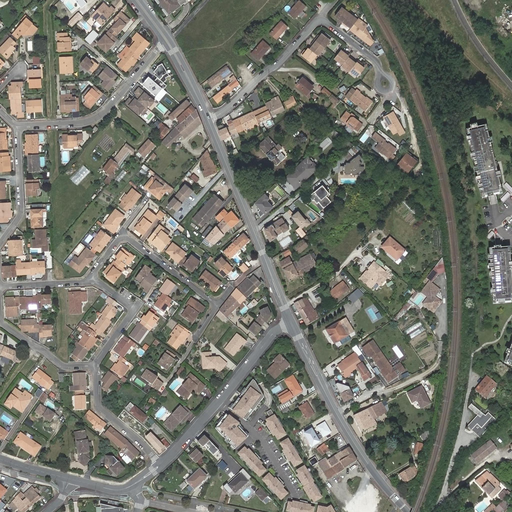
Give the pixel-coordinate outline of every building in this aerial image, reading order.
[(155,0),(158,3),(159,2),(163,8),(162,9),(167,15),(187,0),(155,0)] [(300,0),(288,13),(295,19),(306,6),(300,0)] [(104,3),(92,16),(97,21),(95,24),(99,27),(115,9),(112,6),(110,8),(104,3)] [(476,16),(479,17),(486,4),(483,3),(476,16)] [(342,23),(350,14),(343,8),(336,16),(340,20),(339,21),(342,23)] [(117,22),(99,42),(108,50),(119,37),(116,35),(130,20),(120,11),(113,19),(117,22)] [(78,12),(69,22),(72,25),(82,15),(78,12)] [(358,20),(350,14),(342,23),(345,26),(346,25),(351,29),(358,20)] [(24,34),(34,32),(39,26),(27,16),(26,18),(24,20),(14,31),(20,36),(23,33),(24,34)] [(362,22),(359,19),(358,20),(351,29),(350,30),(354,32),(355,31),(356,33),(355,34),(364,40),(371,46),(373,42),(369,34),(365,28),(360,24),(362,22)] [(281,21),(270,33),(276,39),(288,26),(281,21)] [(91,44),(99,35),(93,30),(85,39),(91,44)] [(58,52),(71,51),(71,46),(69,46),(69,37),(67,37),(66,33),(60,33),(60,42),(58,43),(58,52)] [(136,41),(130,48),(131,49),(138,55),(144,48),(143,47),(148,42),(138,33),(133,38),(136,41)] [(318,36),(315,40),(325,48),(332,40),(324,33),(322,35),(320,38),(318,36)] [(11,37),(0,48),(0,50),(8,58),(13,52),(12,51),(11,50),(15,46),(14,45),(16,42),(11,37)] [(263,40),(251,54),(258,60),(270,46),(263,40)] [(325,48),(315,40),(312,44),(314,45),(312,47),(310,49),(318,55),(319,56),(325,48)] [(318,55),(310,49),(309,48),(307,50),(305,52),(304,51),(301,55),(311,63),(318,55)] [(136,59),(139,56),(138,55),(131,49),(118,64),(126,71),(132,65),(136,59)] [(350,56),(351,55),(347,52),(346,54),(343,52),(341,51),(336,57),(335,59),(343,65),(350,56)] [(343,65),(342,66),(350,72),(351,71),(357,63),(355,62),(352,60),(353,58),(350,56),(343,65)] [(60,73),(64,73),(64,72),(71,72),(71,57),(59,58),(60,73)] [(80,64),(87,70),(92,64),(89,62),(90,61),(86,57),(80,64)] [(362,64),(358,61),(357,63),(351,71),(359,77),(365,69),(363,68),(360,66),(362,64)] [(92,64),(87,70),(88,71),(89,70),(92,72),(98,65),(94,62),(93,65),(92,64)] [(156,78),(154,80),(163,88),(166,86),(163,83),(167,79),(165,78),(169,76),(161,64),(156,67),(152,71),(154,74),(153,75),(156,78)] [(231,72),(226,65),(207,80),(212,87),(231,72)] [(118,75),(107,66),(99,75),(105,80),(101,84),(108,90),(116,81),(114,79),(118,75)] [(40,69),(28,69),(28,74),(29,74),(30,87),(34,87),(41,87),(40,80),(40,69)] [(151,78),(148,82),(146,81),(143,84),(157,96),(163,88),(154,80),(151,78)] [(302,78),(296,85),(307,95),(313,87),(302,78)] [(22,86),(22,81),(11,82),(12,86),(9,86),(9,91),(10,91),(11,94),(9,94),(10,99),(20,98),(19,86),(22,86)] [(228,85),(213,97),(218,103),(226,97),(225,96),(233,90),(229,85),(228,85)] [(104,94),(95,87),(92,89),(90,87),(87,91),(90,93),(88,95),(86,98),(86,102),(91,106),(95,101),(97,102),(104,94)] [(135,97),(147,107),(149,104),(151,106),(155,101),(154,101),(155,100),(152,97),(151,98),(140,88),(137,91),(137,92),(136,93),(137,94),(135,97)] [(337,99),(324,88),(321,92),(332,101),(331,101),(334,104),(337,99)] [(372,103),(356,91),(350,99),(365,111),(372,103)] [(284,103),(287,109),(297,104),(293,96),(289,98),(290,100),(284,103)] [(70,99),(60,99),(60,104),(61,112),(75,112),(74,97),(70,97),(70,99)] [(135,97),(132,100),(130,98),(126,103),(140,114),(141,112),(144,114),(148,109),(147,107),(135,97)] [(21,113),(20,98),(10,99),(11,108),(12,108),(12,113),(16,113),(17,117),(24,117),(24,113),(21,113)] [(190,103),(186,99),(181,104),(169,115),(173,120),(190,103)] [(266,106),(271,116),(284,110),(280,99),(273,102),(272,100),(265,103),(266,106)] [(41,100),(25,100),(26,112),(30,112),(30,111),(41,110),(41,100)] [(312,117),(300,104),(295,108),(306,122),(312,117)] [(181,122),(195,109),(191,105),(178,118),(181,122)] [(253,112),(258,123),(271,116),(266,106),(253,112)] [(234,112),(236,116),(242,112),(239,108),(234,112)] [(185,137),(202,122),(196,109),(176,128),(181,133),(185,137)] [(232,122),(237,132),(258,123),(253,112),(232,122)] [(352,117),(351,115),(347,112),(341,118),(346,123),(347,125),(353,130),(354,129),(357,131),(363,124),(359,122),(359,121),(354,117),(352,117)] [(394,113),(385,118),(394,134),(403,129),(394,113)] [(227,127),(231,136),(237,132),(232,122),(231,119),(227,121),(229,126),(227,127)] [(219,130),(219,131),(222,140),(231,136),(227,127),(225,123),(218,127),(219,130)] [(471,129),(467,130),(482,197),(492,194),(501,192),(496,170),(498,169),(497,165),(496,161),(495,162),(486,125),(478,127),(477,124),(470,125),(471,129)] [(163,125),(159,131),(164,135),(169,130),(163,125)] [(181,133),(176,128),(175,129),(172,132),(169,134),(167,137),(164,141),(163,142),(167,146),(181,133)] [(37,134),(36,134),(26,135),(26,146),(26,149),(25,149),(25,154),(29,154),(38,154),(37,134)] [(397,150),(391,146),(390,147),(388,145),(385,143),(386,142),(383,139),(376,134),(372,138),(379,144),(375,149),(383,155),(384,154),(390,159),(397,150)] [(72,146),(77,146),(76,136),(68,136),(68,135),(61,135),(62,140),(59,140),(59,144),(62,144),(62,147),(64,148),(66,148),(68,146),(72,146)] [(328,137),(319,145),(323,150),(332,143),(328,137)] [(148,139),(139,150),(145,156),(155,144),(148,139)] [(278,151),(279,151),(282,148),(279,144),(276,146),(272,140),(262,149),(276,165),(285,157),(281,153),(279,155),(277,153),(276,153),(278,152),(278,151)] [(347,140),(344,144),(342,147),(347,150),(353,145),(347,140)] [(109,174),(104,181),(109,184),(116,175),(115,174),(112,172),(116,166),(128,151),(130,152),(132,154),(135,150),(126,143),(118,154),(115,152),(110,158),(111,158),(103,169),(109,174)] [(207,150),(200,159),(205,170),(207,176),(216,172),(210,156),(209,156),(207,150)] [(118,168),(130,152),(128,151),(116,166),(118,168)] [(348,151),(342,155),(347,161),(352,157),(348,151)] [(0,172),(9,172),(9,164),(8,164),(7,158),(7,154),(0,154),(0,172)] [(38,154),(29,154),(29,159),(28,159),(28,171),(38,171),(38,154)] [(342,166),(342,171),(344,171),(344,173),(356,173),(356,175),(360,175),(364,169),(364,160),(359,154),(351,161),(350,161),(350,163),(346,163),(346,164),(344,164),(344,166),(342,166)] [(406,154),(398,165),(402,168),(405,170),(408,173),(417,162),(413,159),(411,157),(406,154)] [(297,185),(304,178),(305,179),(317,168),(308,158),(294,171),(295,173),(291,177),(289,176),(286,178),(291,184),(292,183),(293,182),(297,185)] [(114,179),(119,182),(127,172),(123,169),(114,179)] [(153,177),(147,185),(154,191),(153,192),(160,198),(167,189),(153,177)] [(293,182),(292,183),(296,187),(305,179),(304,178),(297,185),(293,182)] [(38,189),(38,179),(27,179),(27,184),(27,196),(36,196),(36,189),(38,189)] [(194,191),(186,184),(169,204),(177,211),(183,204),(182,204),(188,197),(188,198),(194,191)] [(282,198),(286,194),(278,185),(274,189),(282,198)] [(331,202),(326,196),(329,193),(323,185),(309,196),(313,200),(314,199),(317,203),(319,202),(324,208),(331,202)] [(128,195),(126,199),(133,204),(138,197),(140,199),(142,196),(133,189),(128,195)] [(198,214),(197,213),(192,219),(202,227),(206,221),(207,222),(224,202),(214,194),(198,214)] [(261,217),(274,206),(269,202),(271,200),(265,194),(255,203),(261,210),(259,211),(261,217)] [(132,209),(135,206),(133,204),(126,199),(123,202),(120,205),(128,211),(131,208),(132,209)] [(0,204),(0,221),(7,221),(7,217),(10,217),(9,204),(0,204)] [(32,210),(32,228),(43,227),(43,213),(46,213),(46,210),(43,210),(43,204),(37,204),(36,205),(33,205),(33,210),(32,210)] [(116,210),(110,217),(119,224),(124,217),(116,210)] [(135,227),(136,228),(141,224),(142,225),(152,212),(149,210),(135,227)] [(216,217),(221,223),(223,220),(230,227),(240,220),(231,211),(228,214),(225,210),(216,217)] [(298,211),(292,216),(302,228),(305,225),(306,227),(311,223),(307,218),(305,219),(298,211)] [(144,226),(154,214),(152,212),(142,225),(144,226)] [(155,214),(154,214),(144,226),(144,227),(147,229),(157,216),(155,214)] [(119,224),(110,217),(105,224),(104,225),(114,233),(116,230),(116,229),(118,227),(117,226),(118,225),(119,224)] [(282,218),(265,230),(270,241),(289,228),(282,218)] [(214,230),(206,238),(203,242),(207,246),(210,243),(213,245),(230,227),(223,220),(221,223),(214,230)] [(241,220),(232,227),(235,232),(244,224),(241,220)] [(161,224),(153,234),(159,238),(164,232),(162,230),(164,227),(161,224)] [(210,227),(203,235),(206,238),(214,230),(210,227)] [(33,239),(33,241),(33,245),(37,245),(39,245),(43,245),(47,245),(47,237),(47,229),(36,230),(36,239),(33,239)] [(102,230),(97,237),(104,243),(107,240),(108,241),(111,237),(102,230)] [(164,232),(159,238),(156,242),(160,245),(159,247),(163,250),(171,239),(167,236),(168,235),(164,232)] [(237,238),(236,236),(232,240),(233,242),(240,249),(250,240),(246,235),(244,233),(243,232),(237,238)] [(159,238),(153,234),(149,239),(155,244),(156,242),(159,238)] [(307,235),(293,246),(299,253),(308,245),(307,244),(311,240),(307,235)] [(104,243),(97,237),(90,245),(99,252),(104,246),(102,245),(104,243)] [(408,254),(390,238),(382,248),(388,253),(397,261),(395,263),(398,265),(408,254)] [(20,246),(19,240),(10,241),(10,247),(8,247),(8,252),(12,251),(13,255),(22,255),(22,246),(20,246)] [(230,259),(240,249),(233,242),(223,252),(230,259)] [(184,257),(186,254),(173,243),(166,251),(171,255),(177,259),(175,260),(179,263),(184,257)] [(500,248),(490,249),(495,303),(511,301),(511,269),(511,270),(510,256),(510,247),(500,248)] [(90,250),(88,248),(82,255),(90,261),(95,254),(94,254),(90,250)] [(124,267),(126,264),(124,263),(125,262),(127,263),(129,265),(135,257),(124,248),(116,258),(118,259),(116,262),(124,267)] [(397,261),(388,253),(386,255),(395,263),(397,261)] [(297,261),(304,273),(317,266),(313,259),(312,259),(309,254),(297,261)] [(70,264),(73,266),(79,271),(86,264),(88,265),(90,261),(82,255),(79,259),(76,256),(70,264)] [(179,263),(178,264),(181,266),(183,264),(191,270),(198,262),(190,256),(187,259),(184,257),(179,263)] [(221,269),(217,272),(224,277),(232,268),(221,256),(215,262),(221,269)] [(289,281),(304,273),(297,261),(293,263),(291,259),(281,264),(283,268),(282,269),(289,281)] [(116,261),(115,261),(111,265),(111,264),(105,272),(106,273),(116,261)] [(116,261),(106,273),(108,275),(115,280),(124,268),(124,267),(116,262),(116,261)] [(45,273),(44,270),(44,262),(30,263),(30,274),(30,275),(35,275),(35,273),(45,273)] [(30,274),(30,263),(16,264),(16,266),(16,272),(23,272),(23,274),(30,274)] [(371,270),(368,273),(366,276),(364,275),(361,278),(371,288),(376,282),(379,279),(383,282),(389,275),(374,263),(369,269),(371,270)] [(240,269),(243,273),(248,269),(245,265),(240,269)] [(16,272),(16,266),(2,267),(2,276),(3,277),(16,276),(16,274),(16,272)] [(146,293),(152,285),(155,281),(148,276),(149,275),(147,273),(150,270),(144,266),(140,271),(135,278),(140,282),(142,284),(141,285),(144,288),(143,290),(146,293)] [(198,276),(214,289),(221,280),(205,268),(198,276)] [(220,311),(227,318),(228,320),(232,316),(230,314),(261,283),(253,276),(249,280),(248,278),(239,287),(238,288),(220,311)] [(166,279),(159,290),(163,293),(167,296),(175,285),(166,279)] [(334,301),(349,290),(343,282),(329,293),(334,301)] [(431,282),(422,293),(429,298),(424,304),(434,312),(442,301),(435,295),(440,289),(431,282)] [(363,294),(359,289),(354,292),(359,298),(363,294)] [(359,298),(354,292),(348,296),(353,303),(359,298)] [(78,293),(78,294),(69,295),(70,304),(69,304),(69,314),(79,313),(79,301),(85,301),(84,293),(78,293)] [(163,312),(172,299),(167,296),(163,293),(155,306),(163,312)] [(37,295),(37,297),(38,309),(42,309),(42,305),(51,305),(50,296),(42,296),(42,295),(37,295)] [(32,298),(19,299),(20,307),(20,310),(38,309),(37,297),(32,297),(32,298)] [(101,314),(102,315),(109,320),(116,309),(112,307),(115,303),(107,297),(105,301),(109,304),(101,314)] [(188,306),(182,314),(192,321),(200,310),(202,311),(205,306),(191,297),(186,304),(188,306)] [(19,299),(19,298),(15,298),(16,299),(8,300),(8,309),(6,309),(7,317),(17,316),(17,307),(20,307),(19,299)] [(151,308),(155,301),(150,298),(146,304),(151,308)] [(294,305),(307,325),(319,318),(316,313),(318,313),(316,310),(314,311),(305,298),(294,305)] [(167,311),(172,315),(176,310),(171,306),(167,311)] [(262,316),(248,331),(255,337),(262,329),(261,328),(265,323),(266,323),(272,317),(268,309),(261,313),(262,316)] [(140,323),(147,329),(150,330),(158,318),(149,311),(145,317),(144,316),(141,320),(142,321),(140,323)] [(220,311),(217,315),(223,322),(227,318),(220,311)] [(88,328),(95,333),(97,334),(101,330),(103,331),(110,321),(109,320),(102,315),(95,325),(92,323),(88,328)] [(345,318),(326,330),(334,344),(343,339),(349,336),(349,335),(354,332),(345,318)] [(21,320),(21,331),(34,330),(34,331),(39,331),(39,330),(39,325),(37,325),(37,320),(21,320)] [(140,323),(139,322),(129,336),(138,342),(147,329),(140,323)] [(171,334),(172,335),(173,334),(174,335),(179,326),(177,325),(171,334)] [(180,340),(175,347),(177,348),(182,341),(181,341),(182,339),(183,340),(186,336),(187,336),(189,333),(187,332),(189,330),(182,325),(180,327),(179,326),(174,335),(180,340)] [(44,336),(47,335),(47,336),(52,336),(51,326),(42,326),(43,329),(39,330),(39,331),(40,338),(44,338),(44,336)] [(86,332),(78,343),(79,344),(88,350),(96,338),(93,336),(95,333),(88,328),(85,326),(83,330),(86,332)] [(25,355),(0,344),(0,340),(2,335),(0,334),(0,354),(19,363),(24,357),(25,355)] [(168,342),(175,347),(180,340),(174,335),(173,336),(173,335),(168,342)] [(225,350),(232,357),(242,345),(243,346),(246,343),(236,336),(225,350)] [(133,347),(135,344),(134,343),(126,337),(124,341),(123,339),(114,352),(122,358),(123,358),(131,346),(133,347)] [(373,341),(365,346),(383,373),(384,373),(389,379),(396,374),(397,375),(405,370),(400,363),(392,368),(373,341)] [(88,350),(79,344),(72,353),(73,354),(71,357),(76,361),(78,358),(81,360),(88,350)] [(168,357),(165,355),(159,363),(167,368),(174,358),(172,358),(175,354),(171,352),(168,357)] [(202,369),(207,368),(206,366),(206,365),(215,365),(220,369),(225,364),(222,361),(223,360),(219,357),(210,358),(210,353),(201,354),(202,369)] [(344,375),(350,372),(357,367),(363,376),(361,377),(365,382),(372,377),(361,364),(360,364),(358,362),(355,358),(357,357),(354,353),(340,362),(341,363),(337,366),(344,375)] [(365,358),(362,354),(355,358),(358,362),(365,358)] [(291,367),(279,356),(274,361),(276,362),(267,371),(275,379),(285,369),(287,371),(291,367)] [(127,365),(129,362),(123,358),(122,358),(120,361),(122,363),(115,372),(124,378),(131,368),(127,365)] [(185,369),(182,367),(176,374),(180,377),(185,369)] [(158,377),(147,369),(141,377),(152,385),(151,387),(158,392),(164,384),(157,379),(158,377)] [(42,375),(44,374),(38,370),(33,378),(45,387),(46,386),(50,389),(53,383),(50,381),(42,375)] [(118,381),(120,379),(109,371),(102,381),(106,383),(102,388),(107,391),(115,379),(118,381)] [(84,390),(86,390),(85,372),(73,373),(74,391),(75,391),(84,390)] [(189,380),(180,389),(183,392),(181,395),(185,399),(194,390),(198,394),(205,386),(190,373),(187,378),(189,380)] [(364,382),(367,387),(378,380),(376,375),(364,382)] [(287,407),(292,405),(289,400),(302,392),(293,376),(285,381),(291,392),(279,399),(282,404),(278,406),(281,411),(287,407)] [(487,376),(476,390),(485,397),(496,384),(487,376)] [(135,384),(144,387),(146,383),(137,379),(135,384)] [(349,389),(350,389),(345,380),(344,380),(335,384),(340,394),(349,389)] [(422,387),(407,394),(412,403),(417,400),(421,409),(430,404),(422,387)] [(251,388),(233,411),(243,420),(261,397),(251,388)] [(353,397),(349,389),(340,394),(344,401),(353,397)] [(84,396),(84,390),(75,391),(76,409),(85,409),(85,395),(84,396)] [(22,398),(15,393),(7,405),(12,409),(14,407),(23,413),(31,401),(24,396),(22,398)] [(374,419),(386,413),(383,407),(381,402),(353,416),(361,432),(377,425),(374,419)] [(146,417),(131,403),(126,408),(142,422),(146,417)] [(299,408),(306,419),(314,414),(307,403),(299,408)] [(478,416),(481,413),(472,404),(469,408),(478,416)] [(43,406),(38,412),(53,422),(58,415),(50,410),(50,411),(43,406)] [(189,415),(182,409),(180,407),(179,408),(176,411),(164,424),(170,431),(179,422),(181,420),(184,421),(189,415)] [(189,415),(191,414),(184,407),(182,409),(189,415)] [(107,424),(89,410),(84,416),(102,430),(107,424)] [(482,428),(493,416),(489,413),(485,416),(483,415),(481,418),(478,416),(468,427),(472,430),(478,424),(482,428)] [(240,425),(229,416),(220,429),(238,448),(247,439),(237,428),(240,425)] [(287,435),(275,416),(266,421),(268,423),(266,424),(274,437),(276,436),(278,440),(287,435)] [(479,432),(477,434),(480,438),(496,420),(493,416),(482,428),(478,424),(475,428),(479,432)] [(27,419),(24,424),(32,427),(34,422),(27,419)] [(319,437),(320,438),(330,432),(325,423),(324,423),(318,427),(313,429),(318,437),(319,437)] [(6,441),(10,434),(0,426),(0,438),(2,440),(2,439),(6,441)] [(160,441),(145,426),(142,428),(149,435),(146,437),(160,453),(166,448),(160,441)] [(128,442),(111,427),(106,434),(117,444),(117,445),(122,449),(123,447),(128,442)] [(297,435),(301,441),(307,437),(303,431),(297,435)] [(85,466),(89,460),(88,453),(90,453),(89,449),(91,449),(92,447),(92,445),(90,444),(89,444),(88,441),(86,441),(85,432),(75,433),(76,444),(77,443),(79,454),(83,454),(83,456),(78,462),(85,466)] [(424,436),(422,445),(426,446),(428,432),(426,432),(420,436),(421,438),(424,436)] [(24,433),(19,441),(26,445),(25,447),(37,455),(43,446),(24,433)] [(204,437),(198,443),(203,449),(206,446),(209,449),(207,451),(213,457),(219,451),(204,437)] [(160,441),(166,448),(167,449),(170,446),(163,439),(160,441)] [(303,463),(288,439),(281,444),(284,450),(283,452),(289,463),(291,462),(295,468),(303,463)] [(490,452),(497,446),(491,439),(484,444),(490,452)] [(132,461),(139,453),(128,442),(123,447),(125,450),(123,452),(126,454),(122,458),(127,464),(131,460),(132,461)] [(479,461),(490,452),(484,444),(473,454),(479,461)] [(323,449),(321,446),(317,450),(322,455),(326,452),(323,449)] [(196,448),(188,455),(195,463),(203,456),(196,448)] [(248,451),(245,448),(238,455),(260,478),(267,471),(261,466),(263,464),(249,449),(248,451)] [(353,454),(348,448),(328,461),(331,467),(332,468),(353,454)] [(357,461),(353,454),(332,468),(336,474),(357,461)] [(106,456),(106,464),(112,464),(113,466),(110,468),(117,475),(125,469),(114,457),(106,456)] [(331,467),(328,461),(326,458),(317,464),(323,472),(327,479),(332,476),(327,470),(331,467)] [(314,482),(305,466),(297,471),(299,475),(297,476),(305,488),(303,488),(311,501),(312,500),(314,503),(323,498),(313,483),(314,482)] [(336,474),(332,468),(331,467),(327,470),(332,476),(336,474)] [(400,475),(404,482),(412,478),(412,477),(415,474),(413,472),(416,470),(413,467),(400,475)] [(187,482),(194,489),(207,476),(200,469),(187,482)] [(486,472),(474,481),(492,499),(498,493),(500,490),(497,487),(500,484),(489,474),(489,475),(486,472)] [(241,474),(229,485),(236,492),(248,482),(241,474)] [(275,479),(270,474),(262,481),(281,501),(288,494),(283,489),(285,488),(276,478),(275,479)] [(13,502),(9,505),(14,511),(18,508),(21,511),(23,511),(41,497),(37,493),(34,490),(33,490),(31,488),(24,494),(26,498),(23,501),(20,498),(16,502),(14,499),(12,501),(13,502)] [(269,496),(261,489),(255,494),(263,502),(269,496)] [(500,495),(504,499),(510,493),(507,490),(506,492),(505,490),(500,495)] [(505,498),(494,509),(496,511),(500,511),(507,506),(506,505),(507,504),(508,505),(510,503),(505,498)] [(293,503),(289,503),(286,511),(314,511),(315,508),(311,507),(311,506),(293,502),(293,503)]
